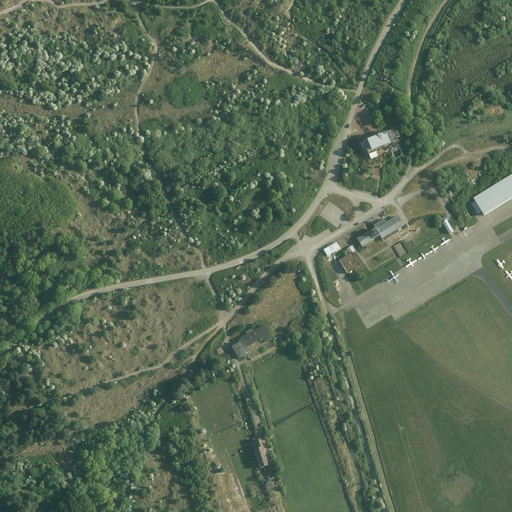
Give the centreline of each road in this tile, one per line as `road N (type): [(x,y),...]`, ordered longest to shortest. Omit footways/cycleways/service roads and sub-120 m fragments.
road 1 (unknown): [(194,358),(39,439),(33,452),(0,460)]
road 2 (track): [(124,511),(138,443),(224,321)]
road 3 (track): [(326,309),(383,511)]
